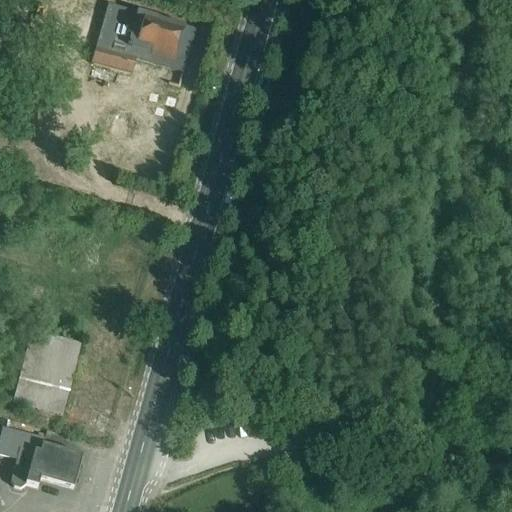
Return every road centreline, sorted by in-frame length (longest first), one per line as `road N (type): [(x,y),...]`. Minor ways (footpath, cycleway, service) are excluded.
road 1 (primary): [(124,511),(264,0)]
road 2 (track): [(137,464),(170,471),(247,449),(300,448)]
